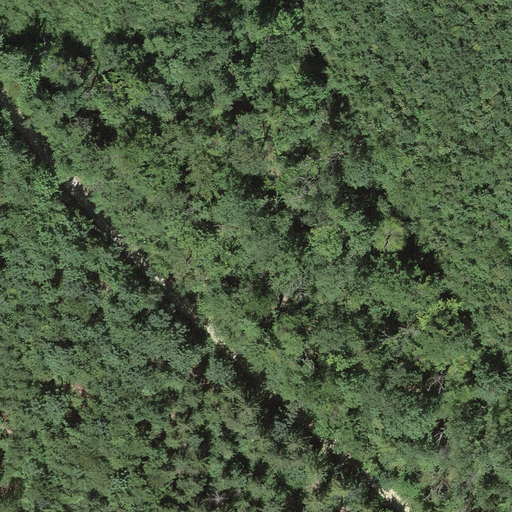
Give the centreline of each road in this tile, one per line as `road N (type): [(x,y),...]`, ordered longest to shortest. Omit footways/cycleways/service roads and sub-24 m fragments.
road 1 (track): [(0,87),(73,192),(403,511)]
road 2 (track): [(511,363),(374,143),(299,0)]
